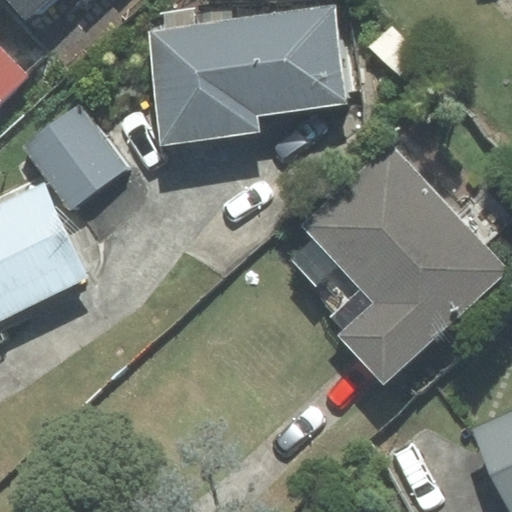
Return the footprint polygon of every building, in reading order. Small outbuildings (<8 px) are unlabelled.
[(13,0),(30,20),(53,0),(13,0)] [(345,102),(333,7),(198,25),(196,10),(164,14),(166,30),(151,32),(165,139),(256,127),(254,113),(345,102)] [(0,101),(26,75),(0,49),(0,101)] [(80,106),(24,148),(69,208),(125,167),(80,106)] [(342,334),(384,380),(505,270),(393,147),(305,226),(314,235),(290,257),(338,310),(331,316),(345,332),(342,334)] [(0,318),(85,278),(43,189),(0,209),(0,340),(4,338),(0,329),(0,318)] [(511,413),(477,430),(511,503),(511,413)]
